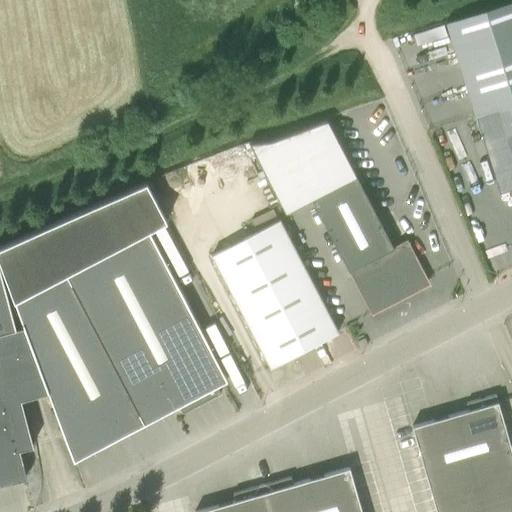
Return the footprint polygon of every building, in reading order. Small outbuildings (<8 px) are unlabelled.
[(511,0),(445,22),(499,192),(511,187),(511,0)] [(311,198),(371,314),(372,314),(424,287),(427,278),(407,239),(393,246),(356,175),(311,198)] [(338,332),(338,331),(279,220),(212,255),(270,367),(338,332)] [(221,393),(217,386),(227,380),(148,230),(14,300),(24,326),(48,392),(74,460),(178,406),(182,413),(221,393)] [(21,399),(48,392),(24,326),(0,332),(0,483),(26,477),(19,449),(33,445),(21,399)] [(511,511),(511,450),(496,394),(467,402),(469,410),(412,426),(436,511),(511,511)] [(262,484),(269,511),(362,511),(349,467),(293,483),(291,476),(262,484)] [(194,511),(269,511),(262,484),(233,493),(235,500),(194,511)]
